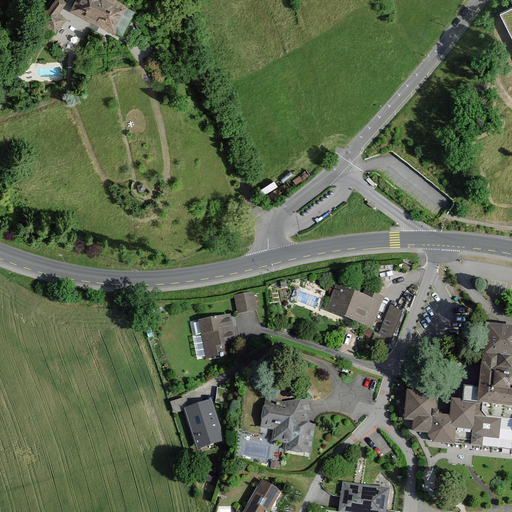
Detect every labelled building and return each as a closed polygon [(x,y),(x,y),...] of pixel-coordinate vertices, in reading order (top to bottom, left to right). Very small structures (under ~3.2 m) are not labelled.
[(67,3),(63,0),(54,0),(39,20),(55,33),(66,19),(59,13),(67,3)] [(128,6),(117,0),(76,0),(71,11),(114,33),(128,6)] [(511,7),(500,13),(511,36),(511,7)] [(381,298),(365,292),(362,300),(336,290),(328,310),(370,326),(381,298)] [(250,295),(236,298),(239,313),(253,310),(250,295)] [(402,312),(390,308),(377,339),(390,343),(402,312)] [(227,317),(192,324),(194,336),(202,334),(206,357),(219,355),(219,357),(223,356),(222,354),(225,354),(224,345),(233,343),(227,317)] [(429,432),(428,436),(432,442),(511,449),(511,378),(510,377),(508,377),(509,370),(510,370),(511,357),(511,330),(487,328),(483,367),(482,367),(480,385),(477,385),(477,388),(462,386),(461,403),(452,402),(450,418),(437,417),(437,411),(432,411),(434,396),(407,394),(404,420),(414,421),(413,431),(429,432)] [(304,402),(290,404),(290,409),(278,407),(279,404),(266,402),(263,424),(277,426),(275,438),(288,440),(286,448),(306,451),(310,427),(305,426),(303,416),(306,416),(304,402)] [(210,403),(186,411),(199,449),(222,441),(210,403)] [(217,474),(209,471),(206,481),(215,483),(217,474)] [(243,511),(268,511),(269,509),(276,509),(276,500),(281,491),(272,487),(271,489),(261,483),(258,489),(255,487),(246,504),(248,505),(243,511)] [(374,511),(383,511),(386,491),(335,483),(333,495),(342,496),(340,511),(348,511),(356,511),(357,507),(371,509),(370,511),(374,511)]
